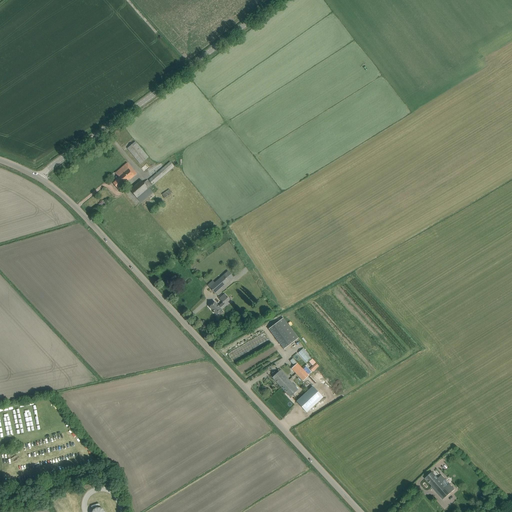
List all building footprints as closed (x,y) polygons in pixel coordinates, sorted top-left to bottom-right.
[(148,157),(139,146),(131,152),(140,164),(148,157)] [(175,166),(171,161),(149,180),(153,185),(175,166)] [(137,174),(131,167),(127,163),(115,173),(119,177),(112,183),(120,191),(125,188),(123,185),(124,184),(125,184),(137,174)] [(153,192),(149,188),(145,183),(144,184),(141,180),(129,190),(141,203),(153,192)] [(170,189),(162,194),(165,198),(172,193),(170,189)] [(211,282),(208,285),(215,293),(229,281),(223,276),(215,283),(213,281),(211,282)] [(230,301),(225,295),(220,299),(223,303),(219,306),(215,302),(210,307),(216,314),(226,306),(225,304),(227,302),(228,303),(230,301)] [(269,329),(284,349),(294,341),(279,321),(269,329)] [(298,353),(307,363),(311,359),(302,349),(298,353)] [(297,363),(292,368),(296,373),(302,368),(297,363)] [(310,369),(313,372),(319,366),(316,363),(310,369)] [(309,376),(302,368),(296,373),(303,381),(309,376)] [(273,377),(281,387),(289,380),(284,374),(282,376),(279,372),(273,377)] [(281,387),(290,396),(293,394),(293,395),(298,390),(289,380),(281,387)] [(296,401),(307,412),(323,397),(313,387),(296,401)] [(426,479),(432,486),(432,487),(443,499),(454,489),(445,479),(442,476),(438,479),(432,472),(426,479)]
